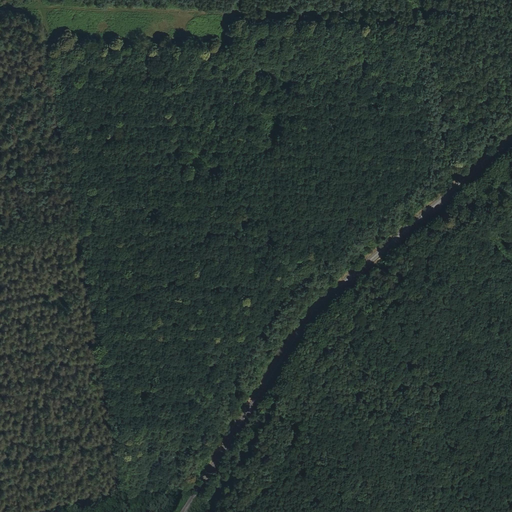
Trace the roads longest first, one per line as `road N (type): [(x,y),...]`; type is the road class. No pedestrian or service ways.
road 1 (tertiary): [(511,139),(296,327),(178,511)]
road 2 (track): [(0,3),(425,13),(422,0)]
